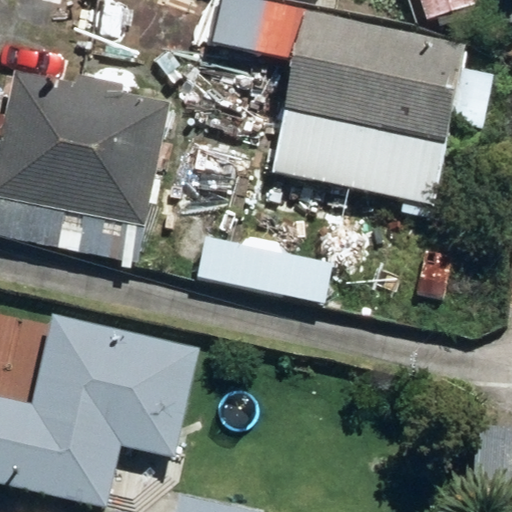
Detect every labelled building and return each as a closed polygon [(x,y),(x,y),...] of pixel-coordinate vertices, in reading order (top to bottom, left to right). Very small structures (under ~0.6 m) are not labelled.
[(427,0),(434,24),(483,10),(480,0),(427,0)] [(490,133),(500,80),(466,74),(470,51),(223,3),(214,51),(298,68),(276,180),(437,212),(454,127),(490,133)] [(0,239),(146,271),(180,109),(131,98),(132,90),(89,81),(87,89),(26,76),(0,197),(0,239)] [(195,277),(275,294),(282,260),(201,244),(195,277)] [(418,293),(446,300),(455,258),(427,252),(418,293)] [(0,491),(99,511),(118,511),(131,455),(187,467),(210,353),(61,321),(43,411),(0,401),(0,491)] [(179,511),(251,511),(183,498),(179,511)]
